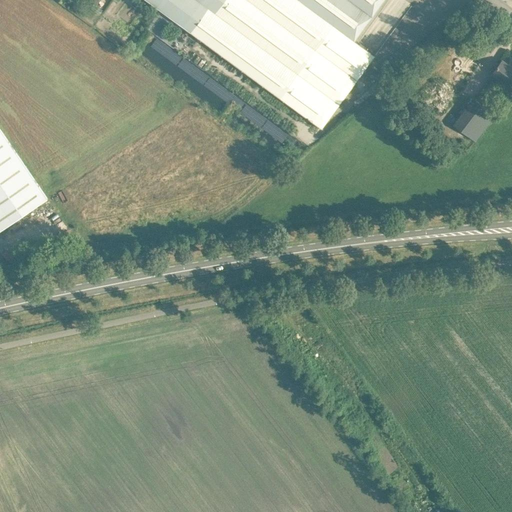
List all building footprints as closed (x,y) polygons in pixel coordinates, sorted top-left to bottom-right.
[(146,0),(322,128),(375,55),(355,40),(383,0),(146,0)] [(440,114),(480,63),(481,62),(459,46),(419,97),(440,114)] [(492,73),(511,88),(511,86),(511,67),(502,60),(492,73)] [(475,140),(495,115),(473,98),(454,123),(475,140)] [(0,229),(47,198),(0,128),(0,229)]
